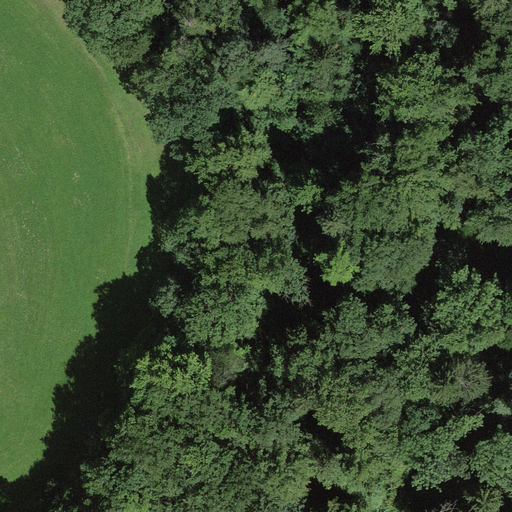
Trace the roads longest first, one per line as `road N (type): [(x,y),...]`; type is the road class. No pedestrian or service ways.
road 1 (residential): [(385,0),(377,166),(328,313),(250,418),(154,511)]
road 2 (track): [(463,511),(487,281),(464,0)]
